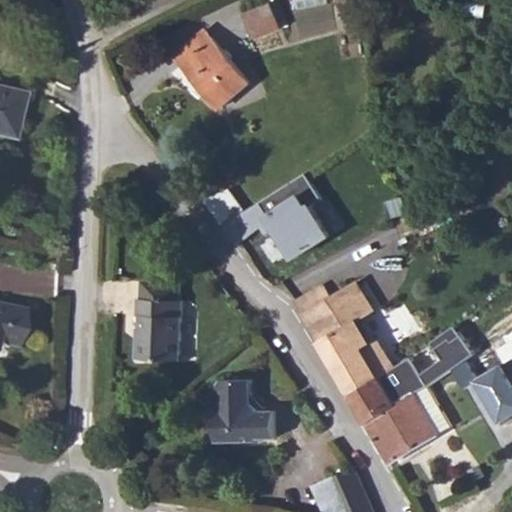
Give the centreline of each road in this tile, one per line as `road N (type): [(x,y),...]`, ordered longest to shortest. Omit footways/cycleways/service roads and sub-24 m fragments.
road 1 (residential): [(94,100),(266,305),(382,479),(392,511)]
road 2 (unclassified): [(77,463),(94,100)]
